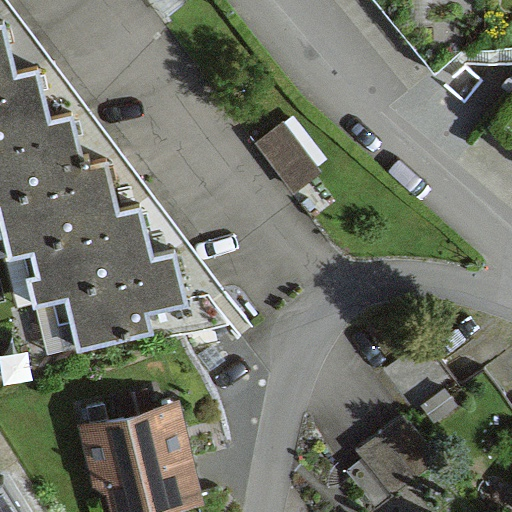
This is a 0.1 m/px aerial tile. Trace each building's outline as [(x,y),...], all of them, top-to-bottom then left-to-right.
[(0,87),(17,83),(13,65),(0,16),(0,87)] [(17,83),(0,87),(0,140),(50,128),(46,113),(33,60),(13,65),(17,83)] [(50,128),(0,140),(0,195),(84,174),(80,158),(67,108),(46,113),(50,128)] [(318,171),(283,120),(256,138),(292,190),(318,171)] [(84,174),(0,195),(0,204),(11,248),(25,245),(119,221),(115,203),(102,152),(80,158),(84,174)] [(119,221),(25,245),(38,294),(61,288),(155,264),(151,251),(138,197),(115,203),(119,221)] [(155,264),(61,288),(76,346),(152,326),(147,305),(186,295),(173,245),(151,251),(155,264)] [(121,511),(197,495),(176,400),(90,419),(110,511),(121,511)] [(376,479),(413,470),(404,432),(368,440),(376,479)] [(0,511),(30,511),(4,468),(0,470),(0,511)]
